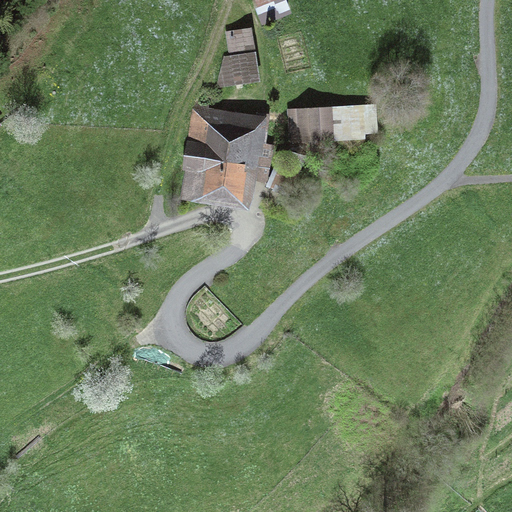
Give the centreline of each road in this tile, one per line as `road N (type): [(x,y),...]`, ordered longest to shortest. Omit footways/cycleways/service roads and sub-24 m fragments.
road 1 (track): [(0,278),(234,213),(245,218),(242,241),(185,288),(173,318),(182,340),(200,352),(230,348),(462,162),(488,110),(487,0)]
road 2 (track): [(158,230),(159,190),(185,102),(227,0)]
road 3 (track): [(240,0),(257,31),(267,92),(259,193),(245,218)]
road 4 (track): [(0,439),(173,318)]
